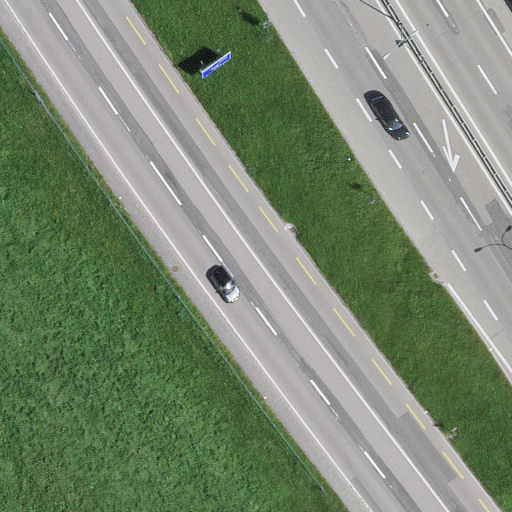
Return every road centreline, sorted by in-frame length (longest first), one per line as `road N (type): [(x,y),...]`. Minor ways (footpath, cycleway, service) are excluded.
road 1 (primary): [(444,511),(81,0)]
road 2 (trunk): [(324,0),(511,297)]
road 3 (trunk): [(511,120),(436,0)]
